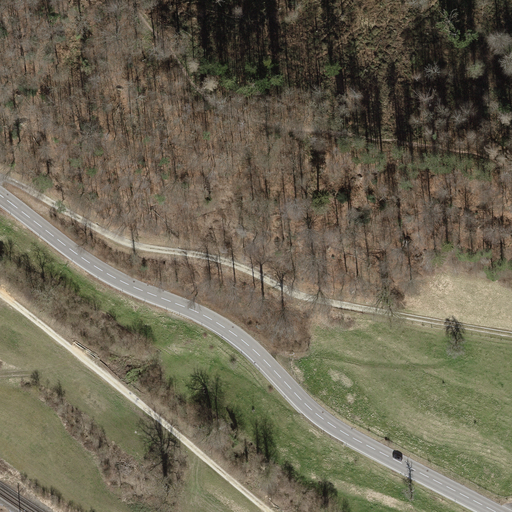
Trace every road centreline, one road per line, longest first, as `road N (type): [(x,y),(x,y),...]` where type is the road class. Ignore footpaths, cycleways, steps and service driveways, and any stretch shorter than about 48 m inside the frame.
road 1 (tertiary): [(0,195),(110,275),(237,336),(346,434),(496,511)]
road 2 (track): [(511,333),(321,302),(257,269),(118,240),(0,177)]
road 3 (track): [(0,293),(269,511)]
